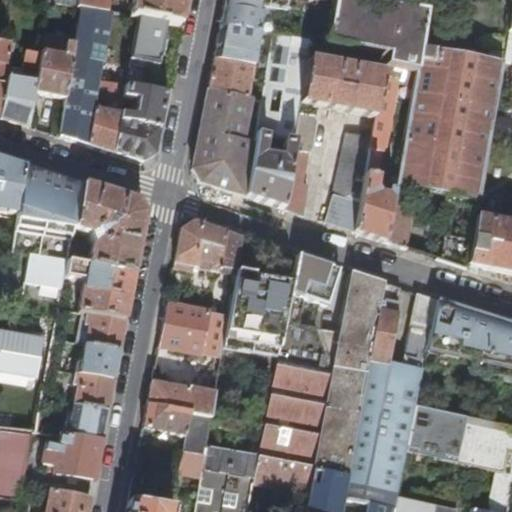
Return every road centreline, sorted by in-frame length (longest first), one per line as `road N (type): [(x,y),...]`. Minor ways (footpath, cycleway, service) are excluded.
road 1 (residential): [(511,307),(167,197)]
road 2 (residential): [(109,511),(167,197)]
road 3 (residential): [(167,197),(203,0)]
road 4 (residential): [(167,197),(0,142)]
